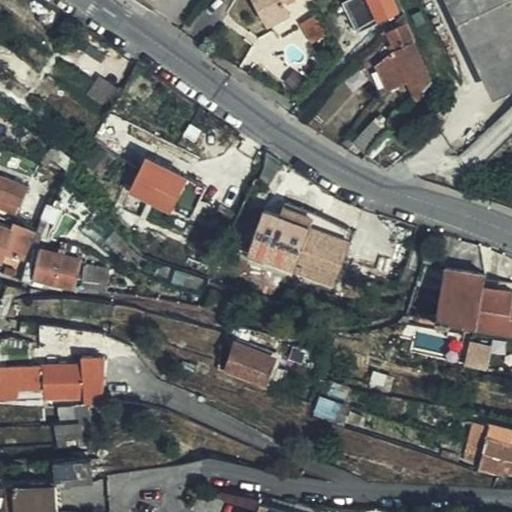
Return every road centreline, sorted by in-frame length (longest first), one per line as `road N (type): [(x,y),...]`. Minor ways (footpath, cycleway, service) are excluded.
road 1 (unclassified): [(86,0),(320,158),(511,234)]
road 2 (residential): [(511,498),(297,486),(214,469),(132,478),(122,493)]
road 3 (unknown): [(419,199),(467,132),(470,110),(471,85),(440,0)]
